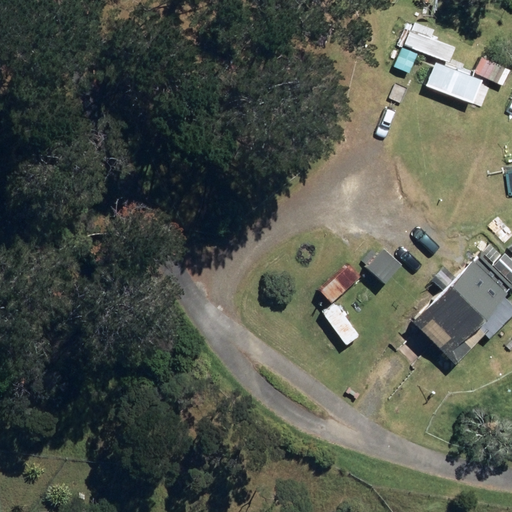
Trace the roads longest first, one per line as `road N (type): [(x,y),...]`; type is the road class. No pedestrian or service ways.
road 1 (residential): [(47,0),(140,207),(183,286),(233,344)]
road 2 (residential): [(351,434),(511,474)]
road 3 (residential): [(351,434),(308,421),(249,377),(233,344)]
road 4 (residential): [(233,344),(268,352),(338,407),(351,434)]
